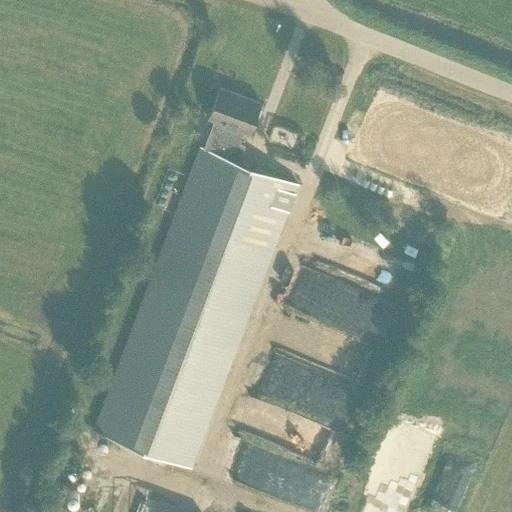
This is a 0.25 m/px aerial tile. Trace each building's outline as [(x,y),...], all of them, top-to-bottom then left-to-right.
[(212,119),(201,146),(95,428),(192,465),(298,182),(238,160),(243,145),(238,143),(243,130),(249,132),(260,101),(219,86),(208,117),(212,119)] [(328,161),(325,171),(342,176),(345,166),(328,161)] [(163,168),(154,206),(167,209),(176,172),(163,168)] [(386,259),(335,249),(334,255),(331,254),(329,265),(376,273),(374,286),(392,289),(394,279),(383,277),(386,259)] [(335,423),(363,352),(282,319),(250,399),(323,429),(327,420),(335,423)] [(229,469),(296,491),(298,485),(322,493),(331,468),(230,434),(228,440),(238,444),(229,469)] [(67,471),(56,477),(66,497),(77,491),(67,471)] [(184,511),(142,496),(135,511),(184,511)]
